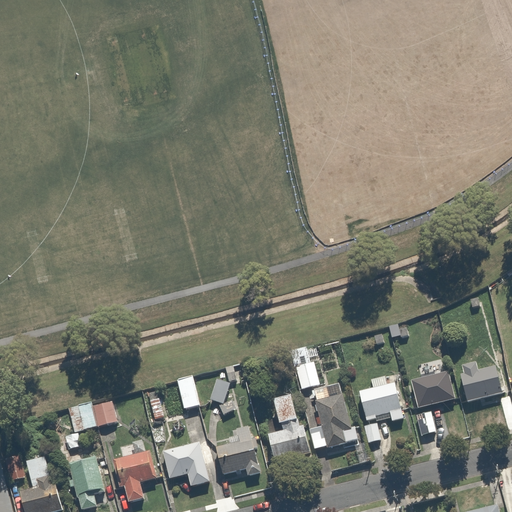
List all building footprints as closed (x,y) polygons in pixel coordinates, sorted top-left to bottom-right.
[(404,323),(389,327),(394,343),(408,338),(404,323)] [(311,366),(309,358),(296,362),(304,392),(323,387),(317,365),(311,366)] [(465,375),(461,376),(468,406),(480,403),(481,408),(507,402),(497,360),(463,367),(465,375)] [(233,367),(225,370),(230,383),(238,380),(233,367)] [(452,374),(413,382),(420,412),(459,403),(452,374)] [(179,383),(186,414),(204,410),(197,379),(179,383)] [(230,383),(218,381),(213,402),(225,405),(230,383)] [(396,383),(361,394),(370,424),(392,418),(395,425),(407,421),(396,383)] [(168,419),(161,388),(145,392),(152,423),(168,419)] [(323,426),(329,450),(350,444),(346,433),(354,430),(344,395),(316,403),(320,418),(317,419),(320,427),(323,426)] [(297,398),(276,403),(284,432),(270,436),(277,466),(313,457),(297,398)] [(93,403),(99,430),(118,426),(112,399),(93,403)] [(232,402),(219,408),(223,417),(236,411),(232,402)] [(99,430),(93,403),(69,409),(75,435),(99,430)] [(434,412),(416,418),(423,438),(441,433),(434,412)] [(382,422),(364,428),(369,446),(388,441),(382,422)] [(232,447),(217,451),(224,478),(250,471),(252,478),(266,474),(254,428),(238,432),(240,438),(230,441),(232,447)] [(200,444),(162,456),(171,482),(189,476),(193,489),(213,482),(200,444)] [(150,451),(112,462),(121,493),(127,491),(131,507),(147,503),(142,485),(158,480),(150,451)] [(12,485),(31,480),(27,465),(24,454),(5,459),(12,485)] [(103,456),(70,465),(75,482),(72,483),(73,490),(78,489),(83,511),(100,507),(97,497),(112,493),(103,456)] [(22,494),(27,511),(65,511),(67,511),(59,479),(54,481),(48,459),(27,465),(31,480),(34,491),(22,494)] [(0,511),(11,511),(8,498),(0,500),(0,511)]
